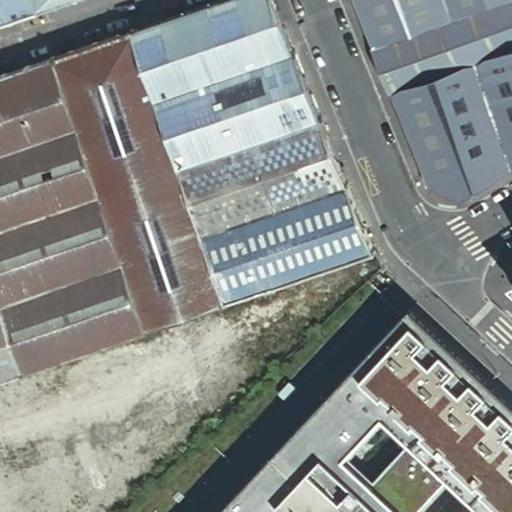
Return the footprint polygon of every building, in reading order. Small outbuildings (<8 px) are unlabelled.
[(0,0),(0,24),(40,10),(36,0),(0,0)] [(36,0),(40,10),(69,0),(36,0)] [(156,99),(294,52),(273,0),(226,0),(133,33),(156,99)] [(354,0),(374,47),(505,0),(354,0)] [(511,0),(505,0),(374,47),(393,95),(475,66),(511,52),(511,0)] [(156,99),(133,33),(55,59),(78,127),(101,194),(123,261),(147,329),(225,303),(201,234),(178,166),(156,99)] [(294,52),(156,99),(178,166),(321,118),(294,52)] [(511,52),(475,66),(511,168),(511,167),(511,52)] [(0,153),(78,127),(55,59),(0,78),(0,153)] [(461,196),(511,168),(475,66),(393,95),(429,184),(461,196)] [(347,184),(321,118),(178,166),(201,234),(347,184)] [(78,127),(0,153),(0,228),(101,194),(78,127)] [(347,184),(201,234),(225,303),(374,251),(347,184)] [(123,261),(101,194),(0,228),(0,299),(1,302),(123,261)] [(123,261),(1,302),(25,373),(147,329),(123,261)] [(1,302),(0,302),(0,381),(25,373),(1,302)] [(511,511),(511,398),(411,304),(216,511),(511,511)]
